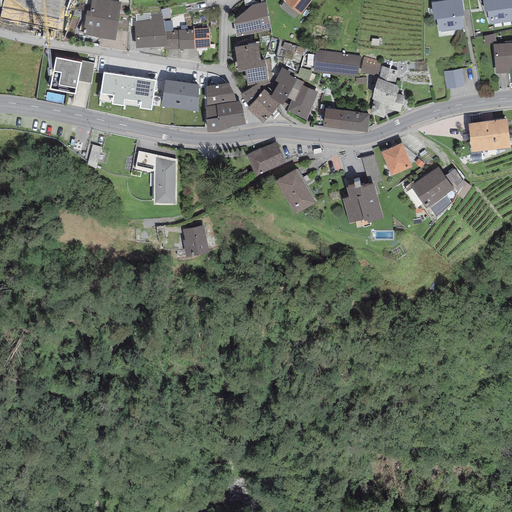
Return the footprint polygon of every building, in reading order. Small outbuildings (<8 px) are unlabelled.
[(120,0),(90,0),(90,8),(86,7),(83,30),(115,35),(120,0)] [(286,0),(300,11),(309,0),(286,0)] [(462,0),(431,0),(434,14),(436,14),(439,28),(440,28),(441,30),(462,27),(461,24),(464,23),(461,9),(464,9),(462,0)] [(511,0),(483,0),(484,7),(487,6),(489,21),(491,20),(491,22),(511,18),(511,16),(511,15),(511,3),(511,2),(511,1),(511,0)] [(253,2),(234,17),(236,33),(270,28),(265,1),(253,2)] [(136,16),(134,16),(135,45),(166,44),(166,43),(166,30),(162,15),(150,15),(150,13),(136,14),(136,16)] [(193,26),(193,27),(194,45),(210,45),(209,25),(193,26)] [(193,27),(178,28),(179,46),(194,45),(193,27)] [(173,29),(166,30),(166,43),(166,44),(166,47),(179,46),(178,28),(173,28),(173,29)] [(258,39),(235,43),(238,66),(245,65),(248,80),(255,79),(255,77),(267,75),(264,55),(261,56),(258,39)] [(511,39),(494,41),(496,71),(510,70),(510,66),(511,65),(511,39)] [(361,54),(315,49),(313,69),(357,74),(361,54)] [(81,57),(56,52),(50,83),(75,88),(77,79),(81,59),(81,57)] [(381,61),(363,56),(360,70),(376,73),(381,61)] [(95,62),(81,59),(77,79),(91,81),(95,62)] [(397,69),(382,64),(380,75),(378,74),(372,94),(374,94),(370,110),(384,115),(388,106),(400,109),(403,93),(396,91),(398,81),(395,80),(397,69)] [(290,69),(282,65),(275,76),(278,78),(270,92),(272,94),(282,99),(286,93),(296,77),(297,75),(289,71),(290,69)] [(444,71),(446,87),(465,84),(462,68),(444,71)] [(188,75),(163,71),(160,90),(187,94),(188,75)] [(206,76),(188,75),(187,94),(187,100),(206,101),(206,100),(206,82),(206,76)] [(304,80),(296,77),(286,93),(291,97),(295,99),(302,83),(304,80)] [(228,80),(206,82),(206,100),(236,97),(234,87),(228,80)] [(261,88),(258,81),(240,90),(249,102),(247,103),(263,118),(280,100),(272,94),(270,92),(264,86),(261,88)] [(318,90),(302,83),(295,99),(291,97),(287,107),(306,116),(318,90)] [(239,98),(216,101),(216,103),(206,104),(207,114),(206,114),(207,128),(219,127),(232,123),(245,120),(242,101),(239,98)] [(342,124),(344,107),(325,105),(323,121),(342,124)] [(369,110),(344,107),(342,124),(367,127),(369,110)] [(507,114),(468,119),(471,147),(510,142),(507,114)] [(276,139),(247,152),(255,172),(285,160),(276,139)] [(402,140),(381,148),(391,172),(412,163),(402,140)] [(176,157),(138,149),(134,169),(155,173),(154,200),(176,199),(176,157)] [(438,163),(410,184),(426,205),(454,185),(438,163)] [(275,177),(295,212),(316,200),(296,165),(275,177)] [(355,179),(346,182),(349,193),(343,195),(350,222),(355,220),(357,225),(371,221),(370,216),(383,212),(373,178),(362,181),(362,179),(360,179),(359,174),(354,175),(355,179)] [(204,222),(183,226),(184,236),(183,237),(186,252),(208,247),(204,222)]
